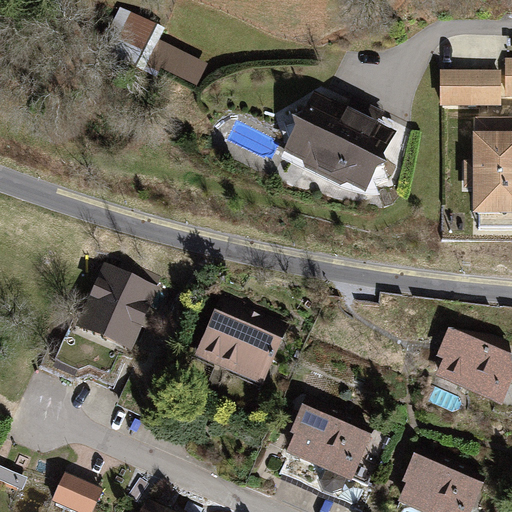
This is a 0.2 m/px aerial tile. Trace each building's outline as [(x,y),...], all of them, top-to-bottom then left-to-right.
[(165,32),(119,9),(115,18),(111,16),(108,22),(112,24),(103,42),(197,88),(207,68),(159,44),(165,32)] [(502,112),(502,74),(441,74),(441,112),(502,112)] [(315,96),(302,123),(292,127),(296,135),(282,162),(342,192),(346,190),(367,200),(378,177),(387,174),(384,164),(398,136),(380,127),(386,117),(354,101),(349,112),(315,96)] [(480,122),(477,122),(477,139),(474,139),(474,221),(479,221),(479,234),(511,233),(511,122),(511,123),(511,116),(480,116),(480,122)] [(112,269),(102,265),(72,330),(132,357),(143,333),(147,335),(157,314),(151,311),(159,293),(155,291),(161,278),(117,258),(112,269)] [(291,329),(224,299),(195,363),(263,393),(291,329)] [(492,339),(450,338),(438,364),(447,368),(441,380),(502,409),(511,388),(511,363),(509,346),(492,339)] [(158,387),(131,375),(116,409),(144,421),(158,387)] [(186,398),(158,387),(144,421),(143,422),(170,434),(186,398)] [(373,424),(304,394),(287,434),(291,436),(284,454),(348,482),(373,424)] [(472,473),(420,450),(403,489),(407,490),(399,509),(406,511),(475,511),(488,485),(473,478),(472,473)] [(0,483),(23,493),(27,483),(0,470),(0,483)] [(96,511),(104,495),(65,478),(52,508),(61,511),(96,511)] [(168,511),(147,498),(139,511),(168,511)]
